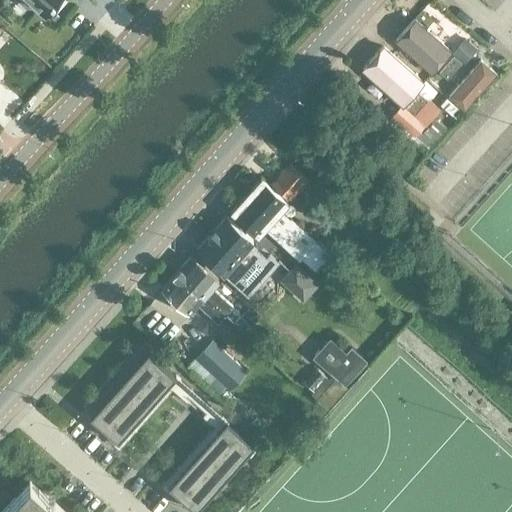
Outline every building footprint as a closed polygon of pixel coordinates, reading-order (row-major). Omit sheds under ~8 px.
[(24,0),(30,5),(33,2),(45,12),(48,8),(51,11),(60,0),(24,0)] [(413,15),(394,37),(431,71),(451,47),(413,15)] [(368,58),(356,72),(397,109),(418,86),(391,62),(383,71),(368,58)] [(291,161),(269,185),(261,177),(246,194),(315,255),(325,245),(316,237),(314,239),(291,218),(290,219),(280,210),(309,177),(291,161)] [(315,255),(246,194),(231,210),(258,234),(266,226),(300,256),(301,255),(309,262),(315,255)] [(226,216),(212,232),(248,264),(252,259),(255,262),(258,259),(245,248),(253,240),(226,216)] [(248,264),(212,232),(198,248),(225,272),(223,273),(236,285),(242,279),(254,290),(264,278),(248,264)] [(274,270),(282,276),(298,256),(290,249),(274,270)] [(191,255),(176,271),(220,310),(221,309),(226,314),(233,306),(211,287),(218,279),(191,255)] [(220,310),(176,271),(162,287),(189,311),(196,303),(213,318),(220,310)] [(330,372),(335,366),(347,377),(360,362),(348,351),(347,352),(329,337),(312,356),(330,372)] [(228,389),(246,369),(211,338),(194,357),(228,389)] [(148,350),(90,416),(118,440),(168,384),(199,411),(207,403),(148,350)] [(219,429),(168,485),(196,510),(254,444),(211,405),(203,415),(219,429)] [(65,511),(30,480),(0,511),(65,511)]
